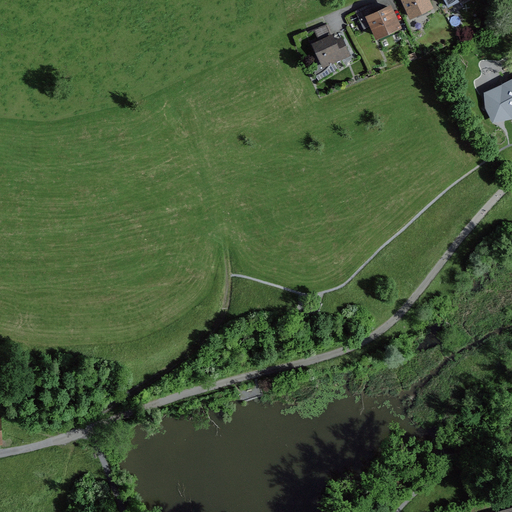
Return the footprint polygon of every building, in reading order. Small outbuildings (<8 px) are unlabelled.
[(433,6),(430,0),(403,0),(412,17),(433,6)] [(402,25),(392,3),(367,15),(377,37),(402,25)] [(315,25),(317,33),(330,29),(327,21),(315,25)] [(333,32),(312,43),(322,64),(349,51),(343,37),(337,40),(333,32)] [(511,87),(490,93),(496,117),(511,113),(511,87)]
